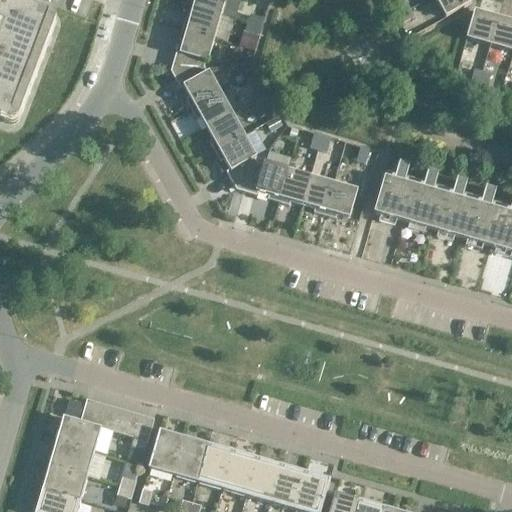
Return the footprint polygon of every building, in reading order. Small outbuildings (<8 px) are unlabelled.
[(0,0),(0,117),(9,121),(10,121),(11,121),(11,120),(12,119),(49,22),(49,21),(49,20),(48,20),(47,19),(0,0)] [(225,0),(194,0),(192,9),(220,18),(225,0)] [(471,5),(468,0),(434,0),(445,20),(471,5)] [(405,4),(392,11),(396,18),(409,11),(405,4)] [(220,18),(192,9),(188,22),(184,20),(182,31),(214,41),(220,18)] [(413,19),(409,11),(396,18),(400,26),(413,19)] [(497,20),(474,13),(466,41),(489,48),(497,20)] [(249,17),(247,25),(261,29),(264,21),(249,17)] [(511,23),(497,20),(489,48),(511,54),(511,23)] [(261,29),(247,25),(245,33),(259,38),(261,29)] [(214,41),(182,31),(178,42),(182,43),(179,54),(175,53),(170,73),(203,70),(205,64),(207,65),(214,41)] [(206,75),(203,70),(170,73),(180,92),(183,90),(189,100),(185,102),(191,112),(220,96),(208,74),(206,75)] [(473,72),(469,86),(478,88),(481,74),(473,72)] [(490,77),(481,74),(478,88),(486,91),(490,77)] [(269,96),(265,89),(252,96),(256,103),(269,96)] [(232,117),(220,96),(191,112),(196,122),(200,120),(206,131),(232,117)] [(273,104),(269,96),(256,103),(260,111),(273,104)] [(244,138),(232,117),(206,131),(213,142),(209,144),(214,154),(244,138)] [(278,120),(265,127),(270,135),(282,128),(278,120)] [(290,131),(288,140),(295,142),(297,132),(290,131)] [(322,138),(313,136),(309,150),(318,152),(322,138)] [(256,160),(244,138),(214,154),(220,164),(223,162),(229,172),(226,174),(236,192),(257,166),(254,161),(256,160)] [(330,140),(322,138),(318,152),(326,155),(330,140)] [(368,152),(360,149),(356,163),(364,166),(368,152)] [(262,167),(257,166),(236,192),(256,198),(257,194),(268,198),(267,201),(278,204),(287,173),(263,165),(262,167)] [(399,165),(395,176),(385,173),(374,215),(511,254),(511,204),(511,209),(492,204),(495,192),(485,189),(482,201),(463,196),(466,184),(456,181),(453,193),(434,187),(437,175),(427,173),(424,184),(405,179),(409,167),(399,165)] [(310,179),(287,173),(278,204),(288,208),(290,204),(302,207),(310,179)] [(333,186),(310,179),(302,207),(314,211),(313,215),(324,217),(333,186)] [(357,192),(333,186),(324,217),(335,221),(336,217),(349,221),(357,192)] [(68,401),(63,418),(78,422),(83,406),(68,401)] [(97,405),(86,402),(79,424),(91,428),(97,405)] [(108,408),(97,405),(91,428),(101,430),(100,431),(102,431),(108,408)] [(120,412),(108,408),(102,431),(113,434),(120,412)] [(131,415),(120,412),(113,434),(124,438),(131,415)] [(142,418),(131,415),(124,438),(133,440),(135,441),(142,418)] [(153,421),(142,418),(135,441),(147,444),(153,421)] [(101,430),(91,428),(79,424),(62,420),(55,445),(93,455),(100,431),(101,430)] [(183,441),(158,433),(147,471),(172,478),(183,441)] [(147,444),(135,441),(133,440),(130,449),(143,454),(144,454),(147,444)] [(207,447),(183,441),(172,478),(196,485),(207,447)] [(93,455),(55,445),(48,469),(86,480),(93,455)] [(232,454),(207,447),(196,485),(221,492),(232,454)] [(130,449),(126,462),(140,466),(143,454),(130,449)] [(256,461),(232,454),(221,492),(245,499),(256,461)] [(280,468),(256,461),(245,499),(269,506),(280,468)] [(293,511),(304,475),(280,468),(269,506),(291,511),(293,511)] [(86,480),(48,469),(41,493),(79,504),(86,480)] [(320,511),(329,482),(304,475),(293,511),(320,511)] [(121,479),(119,489),(133,493),(136,483),(121,479)] [(133,493),(119,489),(116,498),(130,503),(133,493)] [(152,494),(142,491),(137,506),(147,508),(152,494)] [(77,511),(79,504),(41,493),(35,511),(77,511)] [(355,511),(358,503),(334,496),(329,511),(355,511)] [(181,503),(178,511),(188,511),(191,505),(181,503)] [(382,511),(383,510),(358,503),(355,511),(382,511)]
